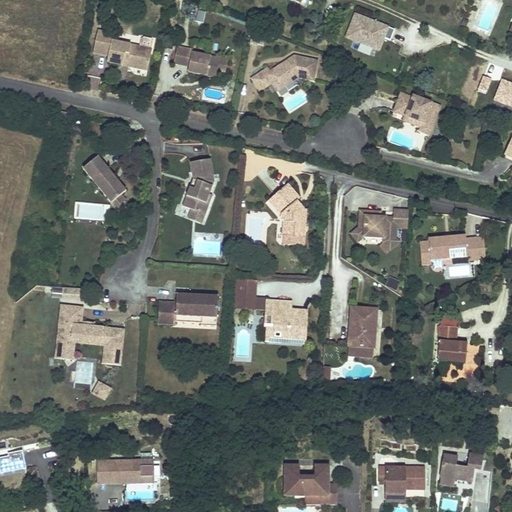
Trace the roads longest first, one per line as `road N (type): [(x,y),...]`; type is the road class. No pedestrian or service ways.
road 1 (residential): [(157,116),(310,147),(344,140)]
road 2 (residential): [(157,116),(153,228),(119,286)]
road 3 (residential): [(352,180),(511,217)]
road 4 (residential): [(0,84),(157,116)]
